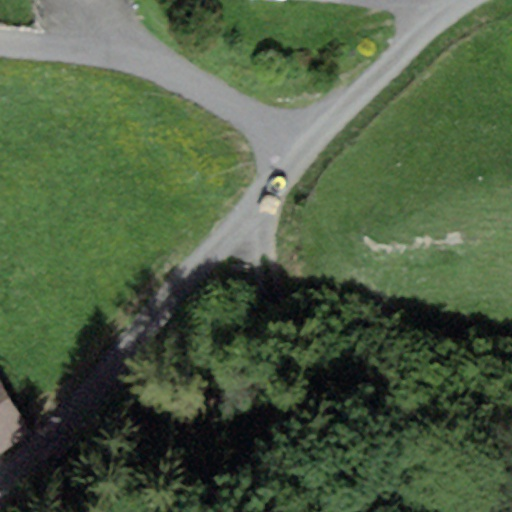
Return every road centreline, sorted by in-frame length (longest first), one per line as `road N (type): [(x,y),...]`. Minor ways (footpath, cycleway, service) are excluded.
road 1 (residential): [(0,489),(40,459),(222,237),(298,165)]
road 2 (track): [(276,186),(264,249),(289,321),(360,376),(511,409)]
road 3 (residential): [(0,48),(155,74),(222,97),(298,165)]
road 4 (residential): [(298,165),(417,40),(470,0)]
